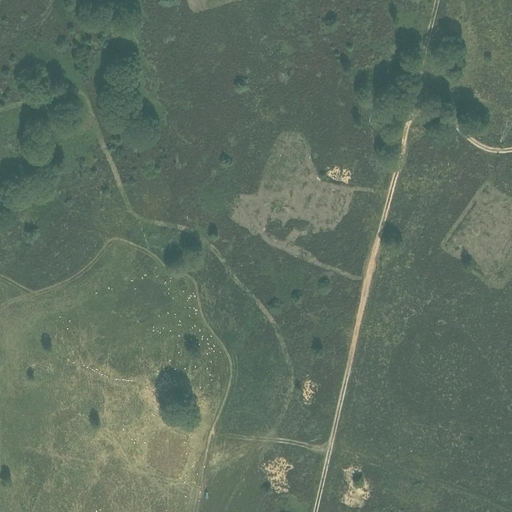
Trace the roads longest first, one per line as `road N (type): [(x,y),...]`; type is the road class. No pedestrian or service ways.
road 1 (track): [(314,511),(413,107)]
road 2 (track): [(437,0),(413,107),(442,114),(483,145),(511,148)]
